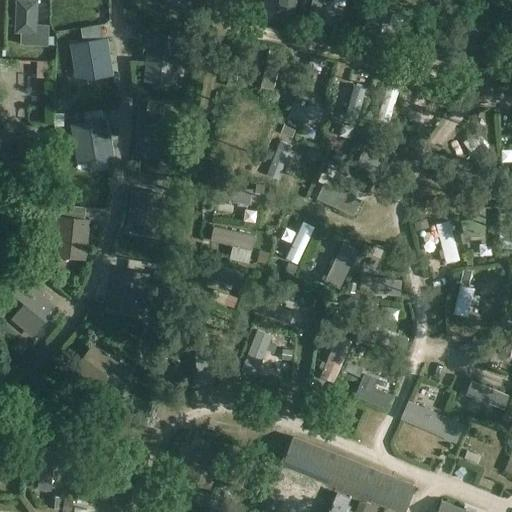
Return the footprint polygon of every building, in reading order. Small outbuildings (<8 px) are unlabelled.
[(17,0),(15,0),(15,34),(20,34),(20,46),(47,47),(48,26),(37,25),(38,1),(17,0)] [(278,0),(274,25),(290,28),(295,0),(278,0)] [(322,31),(329,0),(315,0),(308,28),(322,31)] [(376,48),(386,8),(387,3),(375,0),(371,0),(361,44),(376,48)] [(180,40),(149,38),(146,80),(177,82),(177,76),(184,76),(185,59),(179,59),(180,40)] [(106,41),(104,41),(84,45),(72,47),(77,81),(111,75),(106,41)] [(282,52),(269,49),(260,87),(274,90),(282,52)] [(34,76),(35,92),(54,92),(54,75),(34,76)] [(240,78),(228,76),(226,86),(238,88),(240,78)] [(360,117),(368,79),(355,77),(347,114),(360,117)] [(376,119),(389,123),(398,89),(385,86),(376,119)] [(292,103),(287,117),(307,123),(308,119),(319,122),(322,112),(292,103)] [(169,154),(171,113),(147,112),(138,112),(136,153),(169,154)] [(106,121),(72,126),(78,160),(112,155),(106,121)] [(414,122),(412,130),(423,133),(425,125),(414,122)] [(295,130),(284,126),(280,134),(292,138),(295,130)] [(315,131),(302,128),(299,136),(313,140),(315,131)] [(400,144),(403,136),(396,133),(393,141),(400,144)] [(17,142),(16,156),(0,156),(0,189),(17,190),(17,184),(41,184),(42,142),(17,142)] [(356,166),(387,180),(394,165),(363,151),(356,166)] [(336,153),(333,160),(345,164),(348,157),(336,153)] [(214,200),(251,205),(253,188),(216,183),(214,200)] [(264,185),(256,184),(255,193),(263,194),(264,185)] [(134,190),(129,231),(158,235),(163,194),(134,190)] [(255,208),(245,207),(244,218),(254,219),(255,208)] [(333,221),(355,229),(360,215),(338,207),(333,221)] [(87,221),(84,221),(59,218),(55,257),(83,260),(87,221)] [(450,223),(435,227),(445,266),(459,263),(450,223)] [(339,288),(359,249),(345,242),(326,281),(339,288)] [(269,254),(259,251),(256,263),(266,265),(269,254)] [(510,261),(508,251),(499,252),(500,262),(510,261)] [(368,255),(364,266),(375,270),(379,259),(368,255)] [(202,276),(240,289),(245,273),(207,261),(202,276)] [(293,276),(297,267),(288,263),(284,273),(293,276)] [(116,267),(109,307),(143,313),(150,273),(116,267)] [(163,269),(155,268),(154,276),(162,277),(163,269)] [(313,284),(317,274),(303,269),(299,279),(313,284)] [(471,273),(463,271),(461,282),(468,284),(471,273)] [(361,292),(400,295),(401,279),(362,276),(361,292)] [(26,304),(12,320),(33,338),(57,308),(22,279),(11,291),(26,304)] [(349,281),(346,290),(355,293),(358,284),(349,281)] [(259,289),(250,286),(244,300),(253,304),(259,289)] [(467,317),(473,288),(460,286),(454,314),(467,317)] [(235,308),(238,298),(228,294),(224,304),(235,308)] [(294,309),(258,295),(253,308),(288,323),(294,309)] [(368,321),(362,336),(399,350),(404,335),(368,321)] [(215,381),(209,338),(193,340),(199,383),(215,381)] [(92,348),(75,372),(99,389),(116,365),(92,348)] [(292,351),(282,350),(281,360),(291,360),(292,351)] [(315,366),(322,370),(325,363),(318,359),(315,366)] [(134,369),(122,360),(114,370),(126,379),(134,369)] [(359,377),(362,370),(347,363),(344,371),(359,377)] [(355,395),(386,409),(392,394),(374,386),(378,379),(365,373),(355,395)] [(510,395),(471,380),(465,394),(505,410),(510,395)] [(408,400),(400,419),(455,443),(463,424),(408,400)] [(403,511),(415,486),(293,439),(282,465),(398,511),(403,511)] [(41,446),(38,491),(51,492),(53,460),(70,462),(71,448),(41,446)] [(101,497),(103,490),(109,492),(122,454),(106,448),(89,493),(101,497)] [(196,450),(185,482),(208,490),(219,458),(196,450)] [(467,451),(464,458),(477,463),(480,456),(467,451)] [(283,488),(311,500),(316,488),(288,476),(283,488)] [(60,497),(49,497),(49,505),(59,506),(60,497)] [(64,500),(62,511),(68,511),(70,511),(73,502),(64,500)] [(360,501),(356,511),(355,511),(368,511),(371,506),(360,501)]
